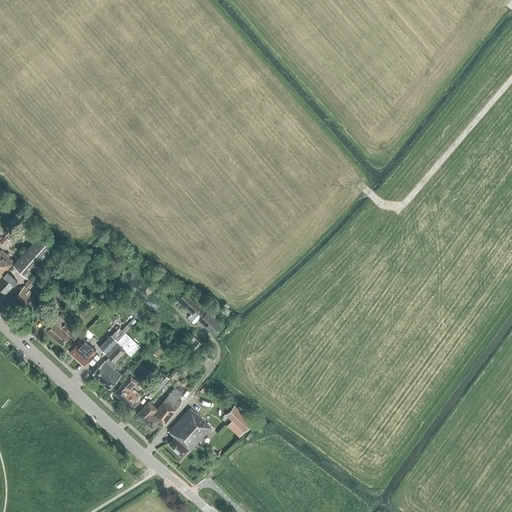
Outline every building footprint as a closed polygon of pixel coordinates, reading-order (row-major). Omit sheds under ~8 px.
[(12,265),(27,278),(53,248),(39,235),(12,265)] [(0,242),(3,246),(9,240),(4,236),(0,239),(0,242)] [(0,275),(12,262),(6,256),(0,250),(0,275)] [(7,271),(6,272),(0,277),(0,290),(4,294),(17,281),(7,271)] [(35,305),(39,301),(23,287),(11,299),(25,312),(33,304),(35,305)] [(208,310),(207,312),(199,304),(197,305),(184,292),(176,300),(190,314),(187,317),(195,325),(199,321),(203,325),(206,326),(213,333),(220,326),(218,324),(219,323),(214,317),(208,310)] [(73,339),(78,334),(55,313),(49,319),(51,321),(44,329),(61,345),(69,336),(73,339)] [(111,334),(98,347),(105,353),(122,336),(116,330),(112,335),(111,334)] [(120,375),(113,369),(115,366),(114,362),(125,351),(130,356),(139,346),(124,332),(122,336),(105,353),(109,357),(106,360),(104,361),(92,374),(108,389),(120,375)] [(82,365),(94,351),(80,338),(68,352),(82,365)] [(194,351),(201,344),(196,338),(188,345),(194,351)] [(148,350),(155,342),(153,340),(152,341),(150,339),(146,344),(146,347),(148,350)] [(161,350),(155,344),(149,350),(155,356),(161,350)] [(176,351),(172,355),(178,360),(182,356),(176,351)] [(144,392),(150,398),(169,378),(162,372),(144,392)] [(139,395),(131,388),(137,382),(129,375),(112,393),(130,410),(138,401),(135,399),(139,395)] [(157,407),(155,409),(147,401),(135,414),(151,428),(158,420),(163,423),(179,402),(176,400),(185,390),(177,383),(157,407)] [(235,406),(227,415),(245,430),(253,421),(235,406)] [(189,451),(210,428),(189,408),(168,431),(174,437),(167,444),(181,456),(187,449),(189,451)]
